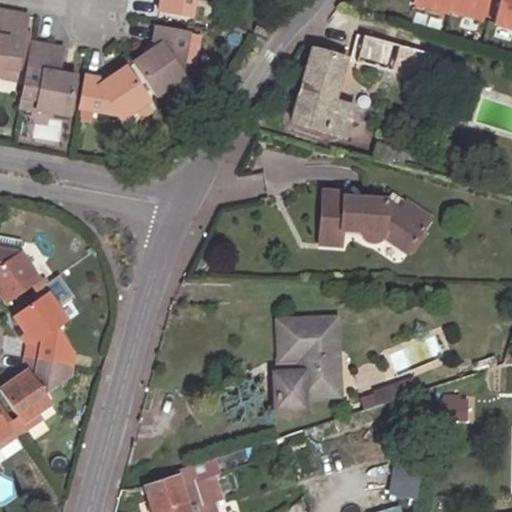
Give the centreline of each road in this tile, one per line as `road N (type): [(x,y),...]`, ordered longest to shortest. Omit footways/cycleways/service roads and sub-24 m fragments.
road 1 (residential): [(86,511),(178,204)]
road 2 (residential): [(178,204),(263,54),(307,0)]
road 3 (residential): [(0,171),(178,204)]
